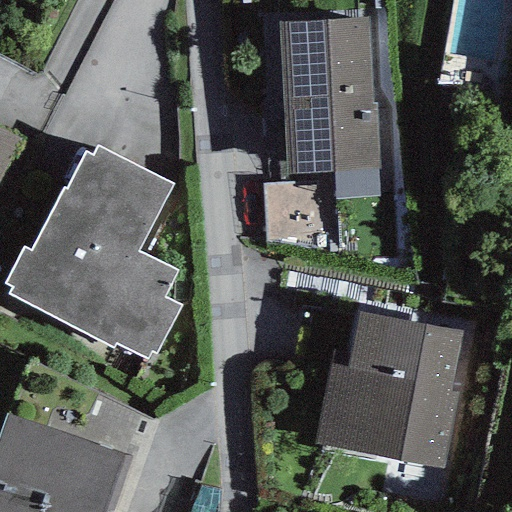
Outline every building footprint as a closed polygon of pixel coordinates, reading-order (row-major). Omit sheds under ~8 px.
[(334,200),(380,197),(376,105),(370,105),(368,18),(280,22),(286,175),(332,173),(333,181),(334,200)] [(0,180),(21,141),(0,130),(0,180)] [(10,289),(7,295),(112,348),(114,343),(146,360),(150,352),(154,354),(178,306),(162,298),(176,271),(138,252),(172,184),(96,145),(91,155),(84,151),(66,188),(61,185),(28,248),(23,246),(2,285),(10,289)] [(336,250),(334,200),(333,181),(262,185),(265,243),(336,250)] [(332,364),(315,445),(445,469),(459,393),(451,391),(463,332),(359,313),(345,368),(332,364)] [(108,511),(130,457),(5,414),(0,429),(0,511),(108,511)]
